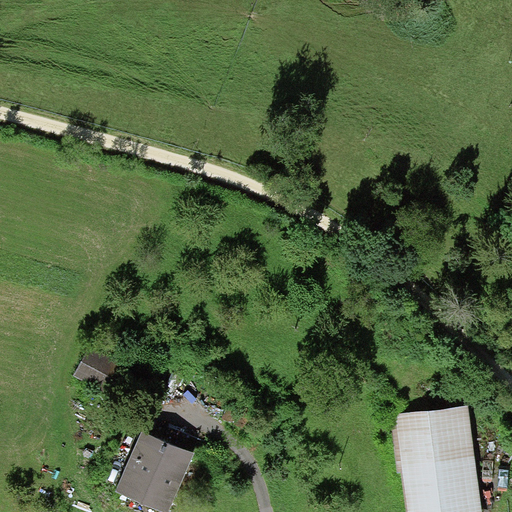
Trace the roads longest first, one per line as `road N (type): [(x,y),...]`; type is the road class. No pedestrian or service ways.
road 1 (track): [(189,165),(267,195),(369,254),(511,393)]
road 2 (track): [(189,165),(0,115)]
